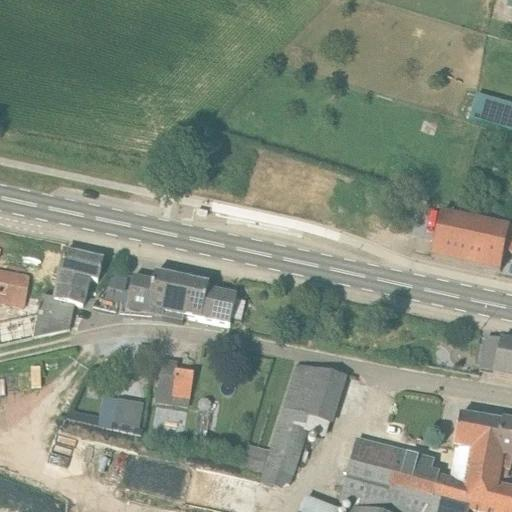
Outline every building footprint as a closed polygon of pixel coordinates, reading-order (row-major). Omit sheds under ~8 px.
[(511,103),(476,94),(470,118),(511,129),(511,103)] [(511,231),(475,223),(440,215),(430,257),(499,272),(503,254),(511,256),(511,231)] [(90,281),(97,283),(101,262),(64,254),(54,301),(41,298),(32,339),(69,330),(74,306),(84,308),(90,281)] [(0,304),(24,309),(30,279),(0,272),(0,304)] [(179,317),(187,282),(154,275),(152,283),(128,278),(126,286),(125,285),(111,282),(110,282),(94,310),(115,315),(119,315),(161,320),(181,325),(183,318),(179,317)] [(179,317),(183,318),(229,328),(236,298),(207,291),(208,287),(187,282),(179,317)] [(0,348),(32,341),(28,319),(0,325),(0,348)] [(511,344),(486,339),(478,374),(511,381),(511,344)] [(138,371),(148,373),(150,363),(140,361),(138,371)] [(155,404),(187,409),(192,377),(175,374),(176,365),(162,363),(155,404)] [(347,378),(295,366),(282,411),(311,421),(328,425),(332,426),(347,378)] [(143,406),(103,399),(98,424),(98,428),(138,436),(143,406)] [(306,435),(311,421),(282,411),(259,485),(282,492),(284,487),(289,488),(306,435)] [(193,436),(205,439),(210,415),(198,413),(193,436)] [(442,481),(437,499),(436,502),(441,503),(462,509),(468,480),(496,485),(497,479),(498,479),(499,471),(494,471),(501,424),(459,417),(453,450),(471,453),(465,488),(464,489),(457,485),(450,478),(449,483),(442,481)] [(328,425),(311,421),(306,435),(324,440),(328,425)] [(511,457),(511,425),(501,424),(494,471),(499,471),(498,479),(505,480),(506,472),(509,473),(511,457)] [(369,511),(438,511),(441,503),(436,502),(437,499),(391,487),(395,473),(381,470),(385,451),(355,443),(339,504),(352,507),(369,511)] [(437,499),(442,481),(428,477),(429,476),(426,475),(429,463),(400,455),(385,451),(381,470),(395,473),(391,487),(437,499)] [(511,511),(511,489),(504,487),(496,485),(468,480),(462,511),(465,511),(511,511)] [(304,498),(298,511),(338,511),(304,498)] [(441,503),(438,511),(465,511),(462,511),(462,509),(441,503)]
